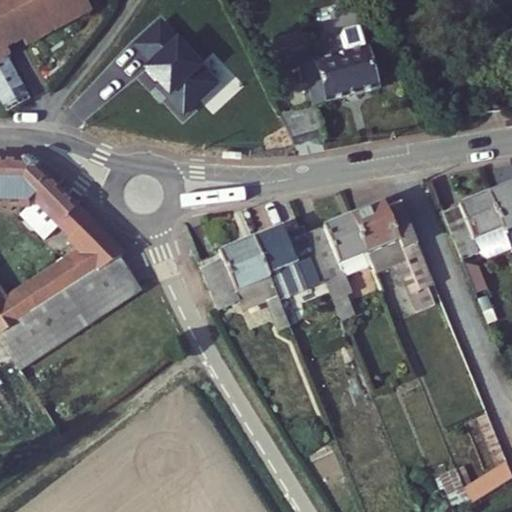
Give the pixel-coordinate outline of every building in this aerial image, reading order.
[(0,0),(0,59),(8,56),(99,13),(92,0),(0,0)] [(224,83),(164,20),(131,49),(187,116),(224,83)] [(506,55),(511,51),(511,24),(494,34),(506,55)] [(376,91),(367,54),(326,62),(322,44),(308,47),(310,64),(300,66),(308,104),(376,91)] [(31,102),(8,56),(0,59),(0,94),(9,113),(31,102)] [(315,137),(308,104),(277,109),(284,143),(315,137)] [(72,213),(27,160),(0,160),(0,210),(13,210),(35,241),(47,232),(72,213)] [(511,174),(488,184),(502,220),(508,233),(511,231),(511,174)] [(502,220),(488,184),(438,204),(458,252),(476,245),(472,232),(502,220)] [(428,276),(397,199),(394,198),(375,204),(373,196),(343,207),(359,245),(360,249),(387,239),(405,283),(428,276)] [(359,245),(343,207),(293,226),(304,253),(308,264),(359,245)] [(56,247),(85,228),(72,213),(47,232),(56,247)] [(304,253),(293,226),(292,224),(275,231),(272,225),(243,236),(257,271),(304,253)] [(7,302),(0,290),(0,334),(107,268),(113,264),(105,250),(85,228),(56,247),(68,267),(7,302)] [(257,271),(243,236),(187,257),(206,309),(228,300),(229,304),(249,296),(264,334),(280,327),(257,271)] [(0,352),(10,370),(126,300),(107,268),(0,334),(0,352)] [(465,510),(511,483),(505,467),(459,494),(465,510)] [(464,469),(439,477),(445,495),(470,487),(464,469)]
